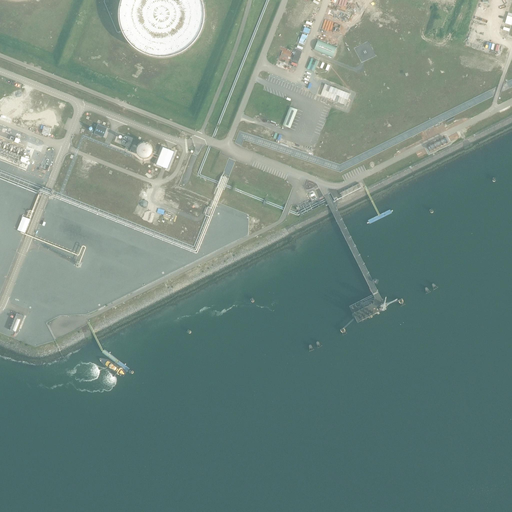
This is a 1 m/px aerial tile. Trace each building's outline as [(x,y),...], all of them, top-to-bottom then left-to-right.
[(121,0),(120,4),(120,17),(123,30),(131,42),(142,51),(156,55),(170,55),(184,50),(195,41),(202,28),(205,15),(203,0),(202,0),(121,0)] [(506,33),(508,24),(511,25),(511,23),(511,10),(508,9),(503,32),(506,33)] [(304,44),(307,35),(302,33),(299,42),(304,44)] [(318,40),(314,50),(332,57),(336,47),(318,40)] [(296,50),(292,62),(297,64),(302,52),(296,50)] [(307,68),(314,71),(318,60),(312,57),(307,68)] [(345,105),(350,94),(325,84),(320,95),(345,105)] [(290,106),(282,125),(290,128),(297,109),(290,106)] [(98,124),(94,133),(103,137),(107,128),(98,124)] [(163,146),(156,164),(168,169),(175,151),(163,146)] [(360,183),(340,191),(342,196),(362,188),(360,183)] [(18,230),(26,232),(30,218),(22,216),(18,230)] [(16,314),(10,330),(17,333),(24,316),(16,314)]
